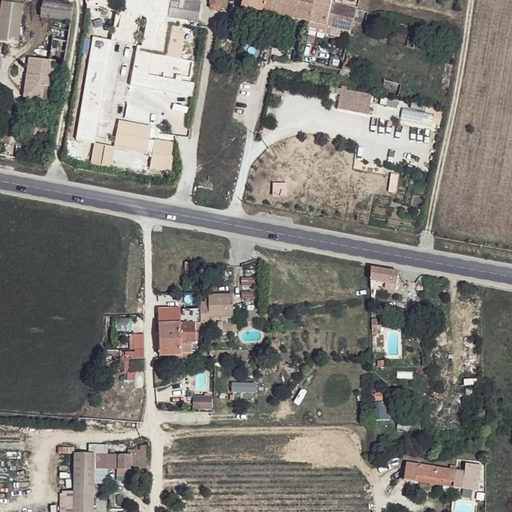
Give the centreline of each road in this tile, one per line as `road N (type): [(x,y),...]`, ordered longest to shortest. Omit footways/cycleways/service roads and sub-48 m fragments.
road 1 (secondary): [(511,278),(0,183)]
road 2 (track): [(156,511),(150,211)]
road 3 (track): [(470,0),(424,262)]
road 4 (track): [(77,0),(51,191)]
road 5 (unknown): [(233,227),(268,73),(296,59)]
